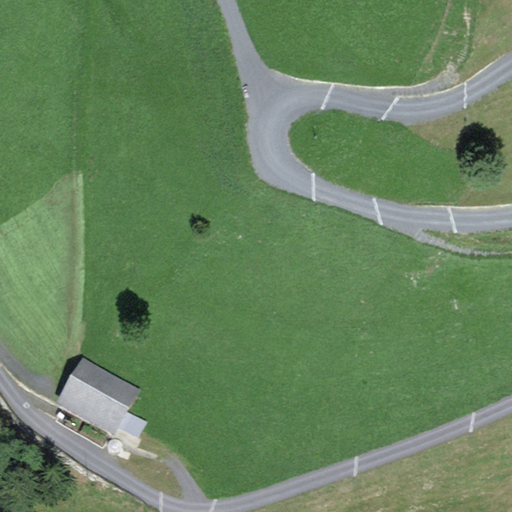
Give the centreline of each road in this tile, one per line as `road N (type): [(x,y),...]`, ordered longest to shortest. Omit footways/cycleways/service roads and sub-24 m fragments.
road 1 (unclassified): [(511,405),(258,499),(192,509),(149,497),(43,428),(0,379)]
road 2 (unclassified): [(511,65),(439,105),(330,96),(291,101),(270,138),(279,164),(295,178),(391,215),(511,217)]
